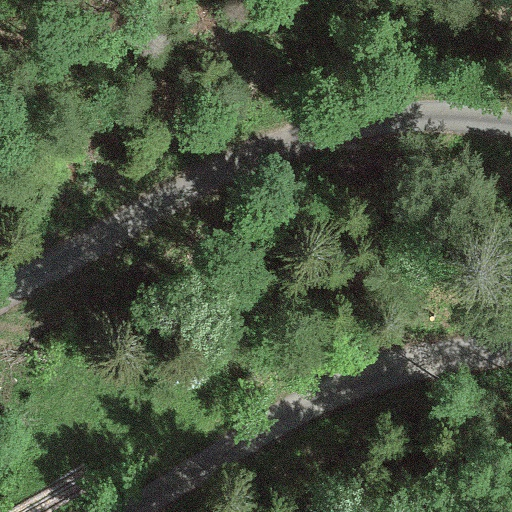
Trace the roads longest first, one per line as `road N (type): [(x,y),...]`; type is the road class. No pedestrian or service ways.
road 1 (unclassified): [(0,295),(176,195),(323,133),(453,115),(511,122)]
road 2 (unclassified): [(511,350),(397,368),(336,388),(130,511)]
